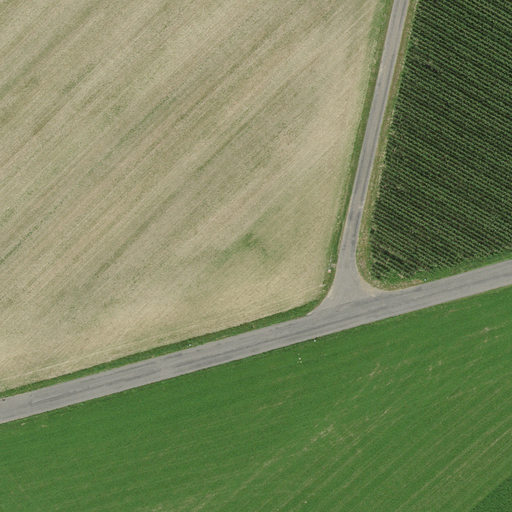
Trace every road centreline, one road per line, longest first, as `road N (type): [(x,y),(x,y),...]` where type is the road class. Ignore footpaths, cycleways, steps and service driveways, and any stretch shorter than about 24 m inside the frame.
road 1 (unclassified): [(0,413),(511,273)]
road 2 (track): [(341,320),(409,0)]
